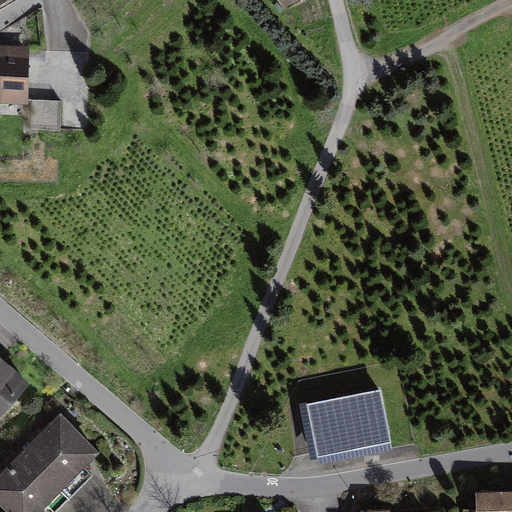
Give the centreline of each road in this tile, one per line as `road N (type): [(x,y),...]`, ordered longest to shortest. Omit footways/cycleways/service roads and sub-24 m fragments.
road 1 (unclassified): [(174,489),(198,479),(284,488),(511,452)]
road 2 (residential): [(174,489),(152,444),(0,314)]
